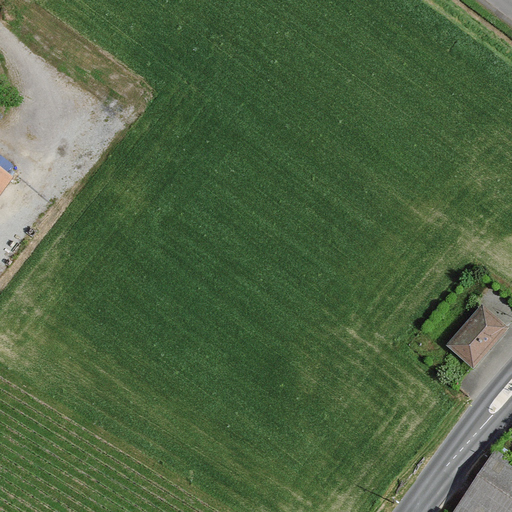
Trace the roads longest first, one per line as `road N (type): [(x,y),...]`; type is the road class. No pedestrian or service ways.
road 1 (tertiary): [(511,388),(414,511)]
road 2 (track): [(39,173),(50,153),(47,111),(0,33)]
